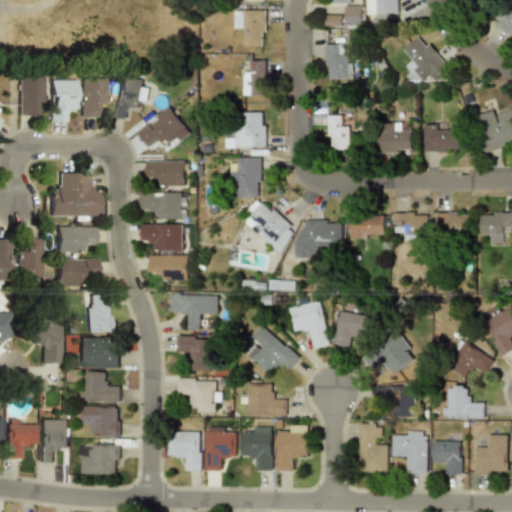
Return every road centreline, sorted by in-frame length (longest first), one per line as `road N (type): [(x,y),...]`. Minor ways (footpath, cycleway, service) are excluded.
road 1 (residential): [(0,487),(110,499),(511,500)]
road 2 (residential): [(149,498),(148,345),(118,251),(114,147),(13,148),(10,199)]
road 3 (residential): [(293,0),(294,164),(301,174),(329,184),(511,182)]
road 4 (residential): [(425,0),(450,44),(511,87)]
